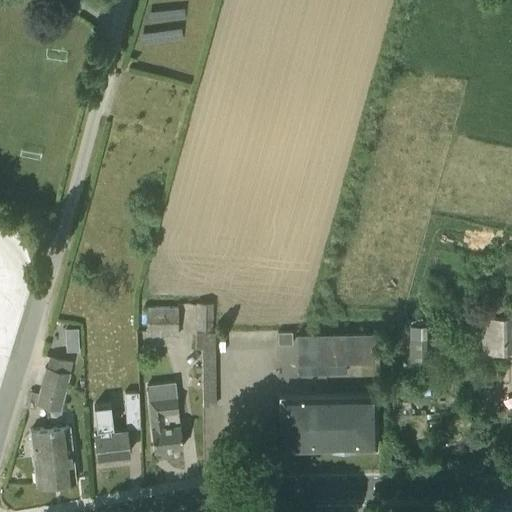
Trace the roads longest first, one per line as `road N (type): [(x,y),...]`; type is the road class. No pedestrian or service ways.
road 1 (unclassified): [(0,426),(125,0)]
road 2 (secondary): [(428,494),(260,496),(162,511)]
